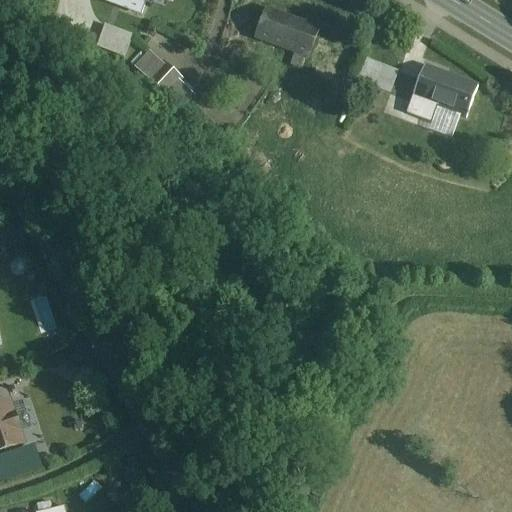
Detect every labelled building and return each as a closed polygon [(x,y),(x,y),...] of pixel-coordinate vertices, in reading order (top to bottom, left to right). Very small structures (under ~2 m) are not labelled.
[(146,1),(142,0),(124,0),(122,6),(141,13),(146,1)] [(320,30),(267,10),(256,40),(309,60),(320,30)] [(136,48),(104,30),(95,47),(127,64),(136,48)] [(369,58),(359,80),(391,94),(401,72),(369,58)] [(206,103),(173,66),(153,83),(186,120),(206,103)] [(477,89),(424,69),(413,99),(436,108),(466,119),(477,89)] [(436,108),(413,99),(407,113),(431,123),(436,108)] [(396,118),(384,115),(378,134),(397,140),(402,126),(394,124),(396,118)] [(0,406),(0,453),(22,446),(17,433),(19,432),(15,418),(12,418),(7,404),(0,406)]
